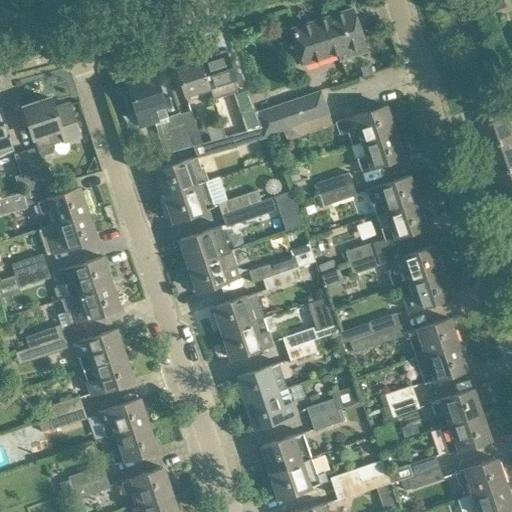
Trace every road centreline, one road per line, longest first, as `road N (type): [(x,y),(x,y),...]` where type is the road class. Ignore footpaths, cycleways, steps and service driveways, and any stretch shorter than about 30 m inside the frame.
road 1 (residential): [(234,511),(78,40)]
road 2 (residential): [(511,339),(396,0)]
